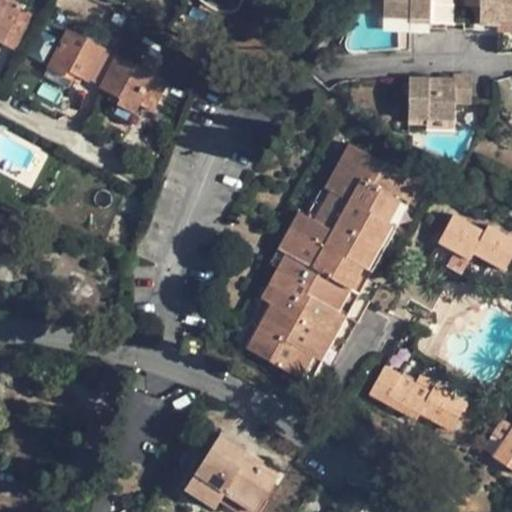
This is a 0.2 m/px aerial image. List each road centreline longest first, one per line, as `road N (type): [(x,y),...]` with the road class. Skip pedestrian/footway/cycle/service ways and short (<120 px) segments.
road 1 (residential): [(159,355),(159,314),(225,110),(271,112),(353,64),(511,62)]
road 2 (residential): [(410,511),(234,384),(159,355)]
road 3 (residential): [(159,355),(0,327)]
road 4 (residential): [(0,105),(134,176)]
